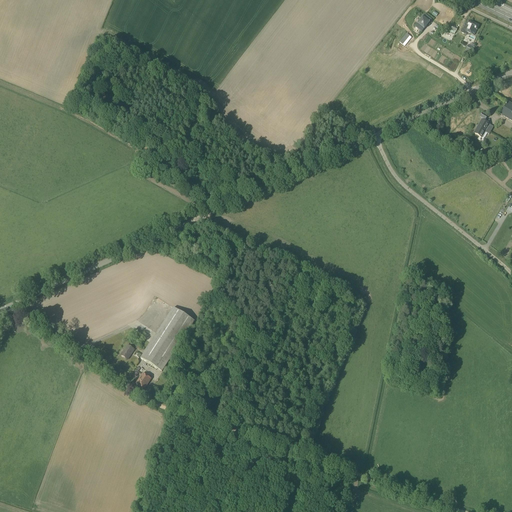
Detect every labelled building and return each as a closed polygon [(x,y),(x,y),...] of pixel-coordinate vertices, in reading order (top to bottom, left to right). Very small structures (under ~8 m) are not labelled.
[(417,25),(415,27),(421,33),(423,30),(429,23),(428,23),(427,22),(430,20),(424,15),(422,18),(417,25)] [(464,24),(460,32),(465,35),(466,32),(467,33),(473,36),(476,30),(478,26),(472,23),(468,21),(466,25),(464,24)] [(452,26),(450,29),(449,32),(454,35),(457,28),(452,26)] [(458,41),(459,41),(458,43),(465,46),(465,44),(467,45),(463,55),(467,57),(474,45),(471,43),(469,46),(468,45),(470,41),(461,36),(458,41)] [(511,121),(511,103),(508,101),(500,114),(511,121)] [(480,117),(482,119),(481,120),(473,133),(481,138),(484,132),(489,135),(493,127),(489,125),(483,121),(484,120),(487,116),(482,114),(480,117)] [(173,308),(140,358),(162,372),(194,322),(173,308)] [(127,360),(134,350),(127,346),(120,356),(127,360)] [(144,390),(151,379),(142,374),(135,384),(144,390)]
